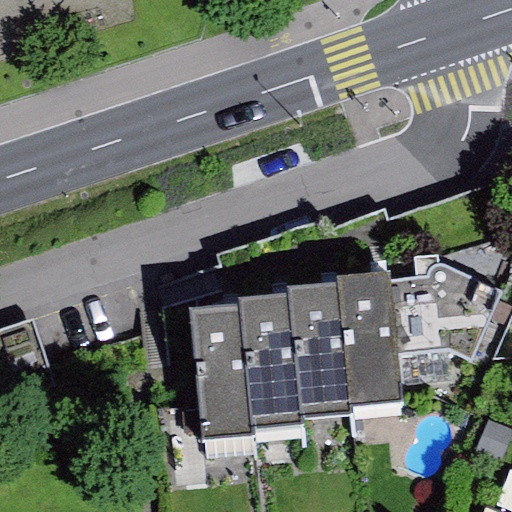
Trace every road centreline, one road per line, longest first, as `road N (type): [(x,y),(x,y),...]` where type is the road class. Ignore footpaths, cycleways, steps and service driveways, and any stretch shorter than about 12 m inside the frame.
road 1 (residential): [(0,302),(390,176),(469,123),(511,38)]
road 2 (primary): [(0,178),(511,11)]
